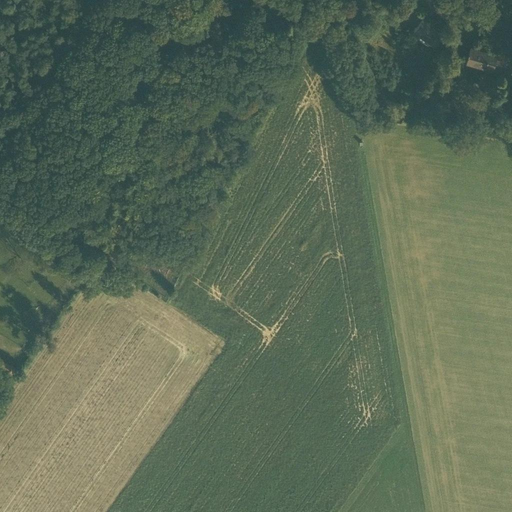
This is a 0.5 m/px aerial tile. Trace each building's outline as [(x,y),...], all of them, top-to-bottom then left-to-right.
[(422,10),(416,6),(406,18),(417,26),(423,18),(418,15),(422,10)] [(417,26),(414,30),(419,34),(417,36),(424,41),(425,39),(434,46),(443,34),(431,24),(432,23),(424,17),(417,26)] [(497,54),(470,46),(469,51),(468,51),(467,53),(468,54),(466,60),(493,68),(494,64),(496,59),(497,54)] [(502,61),(496,59),(494,64),(508,68),(511,57),(504,55),(502,61)] [(22,229),(9,220),(2,230),(16,239),(22,229)]
